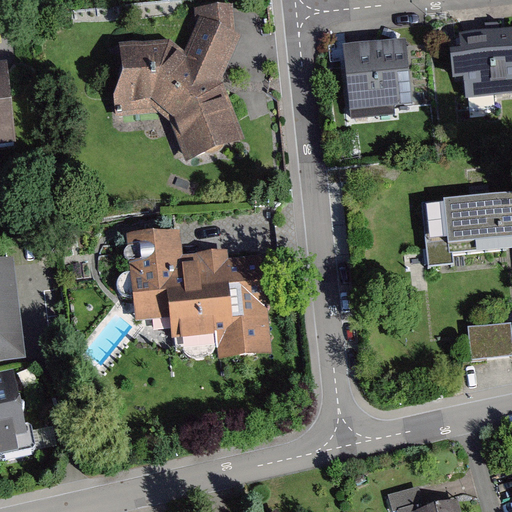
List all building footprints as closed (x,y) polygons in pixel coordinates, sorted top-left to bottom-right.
[(176,43),(124,45),(127,115),(158,117),(174,130),(185,165),(239,148),(223,85),(240,43),(236,14),(205,17),(176,43)] [(511,36),(464,41),(470,105),(511,101),(511,36)] [(413,46),(345,54),(352,121),(420,114),(413,46)] [(17,77),(0,77),(0,151),(21,151),(17,77)] [(511,200),(428,207),(433,272),(454,270),(452,249),(511,243),(511,200)] [(182,233),(127,240),(140,340),(168,337),(171,359),(220,353),(221,365),(276,358),(263,251),(185,261),(182,233)] [(10,259),(0,260),(0,354),(22,352),(10,259)] [(467,333),(472,365),(511,359),(511,330),(511,327),(467,333)] [(23,386),(0,390),(0,471),(39,464),(23,386)]
